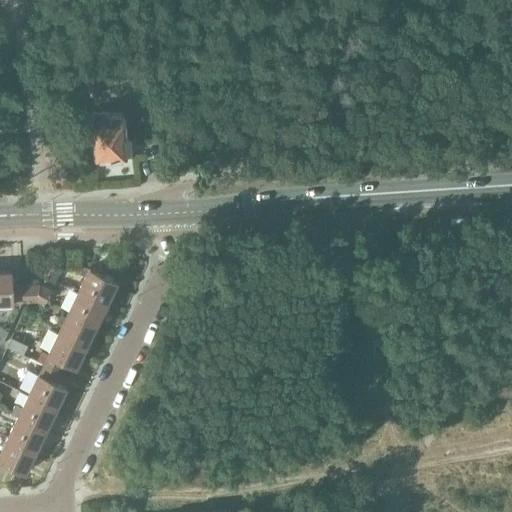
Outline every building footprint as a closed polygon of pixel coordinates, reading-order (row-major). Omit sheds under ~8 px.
[(102,76),(86,77),(87,98),(102,98),(102,76)] [(123,111),(92,112),(95,161),(125,160),(125,153),(129,153),(129,139),(124,139),(123,111)] [(90,269),(79,290),(107,304),(117,282),(90,269)] [(11,272),(0,271),(0,303),(12,303),(12,286),(11,272)] [(48,282),(56,286),(64,272),(52,272),(48,282)] [(26,285),(12,286),(12,303),(26,302),(26,285)] [(26,302),(35,301),(39,285),(26,285),(26,302)] [(50,290),(39,285),(35,301),(42,305),(50,290)] [(79,290),(69,311),(97,325),(107,304),(79,290)] [(69,311),(59,332),(87,346),(97,325),(69,311)] [(59,332),(49,354),(42,366),(56,373),(62,361),(76,367),(87,346),(59,332)] [(23,356),(28,346),(11,338),(6,348),(23,356)] [(39,374),(28,396),(56,409),(66,387),(53,381),(56,373),(42,366),(39,374)] [(28,396),(18,417),(46,430),(56,409),(28,396)] [(18,417),(8,438),(35,451),(46,430),(18,417)] [(8,438),(0,453),(0,460),(25,473),(35,451),(8,438)]
